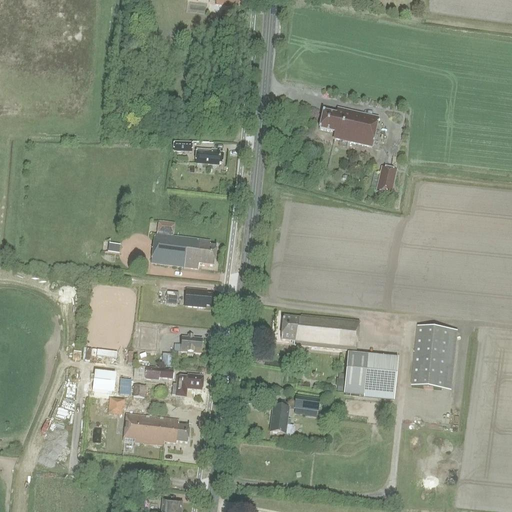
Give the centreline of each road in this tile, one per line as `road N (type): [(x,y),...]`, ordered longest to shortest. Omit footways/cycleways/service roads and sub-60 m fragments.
road 1 (primary): [(210,511),(254,196),(271,0)]
road 2 (unknown): [(214,480),(375,499),(387,493)]
